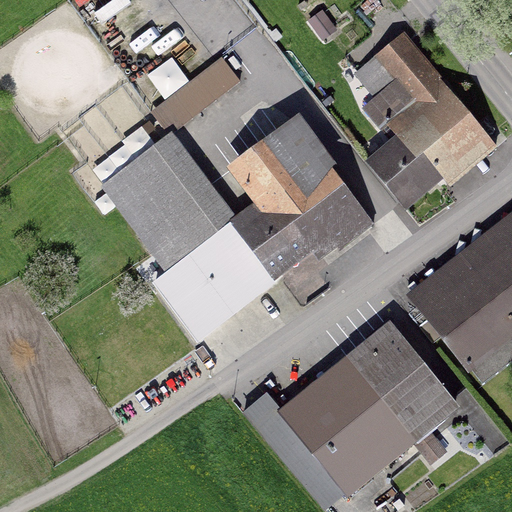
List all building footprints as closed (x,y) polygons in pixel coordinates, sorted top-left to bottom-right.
[(399,207),(483,137),(400,38),(356,75),(376,99),(366,108),(383,128),(385,126),(400,143),(368,170),(399,207)] [(239,234),(168,139),(102,189),(166,274),(153,284),(196,341),(274,281),(269,274),(358,208),(295,124),(247,160),(230,137),(217,147),(250,190),(245,194),(262,217),(239,234)] [(437,291),(418,307),(467,369),(507,338),(504,335),(511,328),(511,218),(459,260),(472,277),(444,299),(437,291)] [(291,431),(343,496),(453,407),(389,328),(347,362),(359,377),(291,431)] [(419,452),(430,464),(442,454),(432,441),(419,451),(419,452)]
